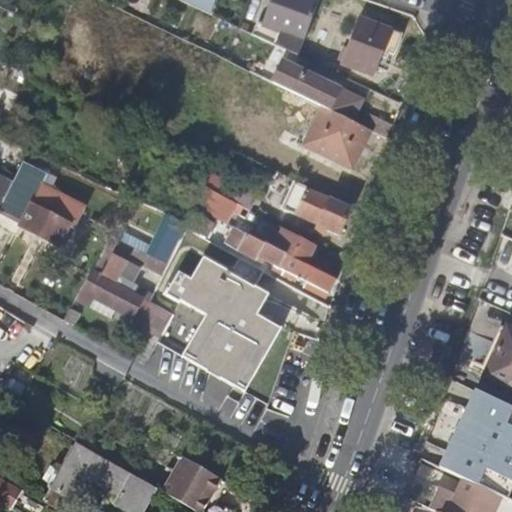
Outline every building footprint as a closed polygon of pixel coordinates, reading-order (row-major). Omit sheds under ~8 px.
[(177,0),(207,14),(211,0),(177,0)] [(273,0),(259,38),(299,57),(318,3),(309,0),(273,0)] [(382,54),(391,57),(399,36),(356,21),(339,66),(373,79),(382,54)] [(322,109),(351,122),(361,102),(284,65),(274,85),(322,109)] [(370,132),(360,127),(351,122),(322,109),(303,146),(352,169),(370,132)] [(370,132),(380,136),(386,124),(365,114),(360,127),(370,132)] [(195,210),(204,191),(208,183),(190,175),(177,201),(195,210)] [(0,209),(6,197),(13,184),(0,177),(0,209)] [(338,235),(351,208),(297,183),(284,210),(338,235)] [(227,202),(252,214),(259,200),(234,188),(227,202)] [(6,197),(0,209),(0,225),(54,253),(64,234),(34,217),(36,213),(6,197)] [(212,225),(192,215),(185,229),(205,240),(212,225)] [(248,231),(246,235),(285,255),(311,268),(319,252),(273,229),(269,237),(254,229),(252,232),(248,231)] [(279,266),(285,255),(246,235),(237,252),(255,261),(258,256),(279,266)] [(119,251),(163,275),(167,266),(123,243),(119,251)] [(92,272),(83,290),(133,318),(143,301),(116,286),(128,263),(113,255),(101,277),(92,272)] [(311,268),(285,255),(279,266),(276,272),(279,274),(281,270),(328,293),(334,280),(311,268)] [(219,294),(231,273),(203,258),(191,280),(177,273),(165,296),(178,303),(179,301),(205,316),(180,360),(243,395),(280,329),(257,316),(219,294)] [(264,271),(239,258),(231,273),(255,288),(264,271)] [(255,288),(231,273),(219,294),(257,316),(268,296),(255,288)] [(264,316),(295,329),(303,310),(272,297),(264,316)] [(142,315),(166,328),(172,317),(149,304),(142,315)] [(511,331),(506,328),(482,379),(511,393),(511,331)] [(289,344),(314,353),(318,341),(293,332),(289,344)] [(466,407),(448,455),(473,467),(466,482),(502,499),(511,503),(511,428),(509,434),(500,430),(503,424),(466,407)] [(263,419),(287,427),(291,418),(266,410),(263,419)] [(122,511),(143,511),(156,491),(110,464),(77,444),(51,488),(49,489),(74,503),(74,502),(73,501),(85,480),(119,499),(115,508),(122,511)] [(163,495),(191,511),(210,511),(215,504),(225,486),(183,461),(163,495)] [(495,511),(502,499),(466,482),(462,480),(455,496),(454,499),(452,502),(447,511),(495,511)] [(0,501),(11,507),(18,493),(0,482),(0,501)] [(442,490),(439,495),(452,502),(454,499),(455,496),(442,490)] [(439,495),(432,511),(434,511),(447,511),(452,502),(439,495)]
